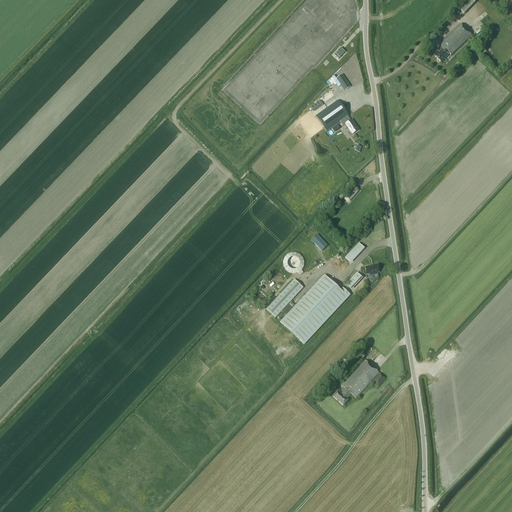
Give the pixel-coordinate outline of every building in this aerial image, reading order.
[(464,14),(476,3),(473,0),(465,0),(458,8),(464,14)] [(451,56),(472,36),(460,24),(439,45),(441,48),(438,51),(439,52),(434,56),(441,63),(450,55),(451,56)] [(345,52),(340,48),(334,55),(338,59),(345,52)] [(345,91),(350,88),(341,75),(336,79),(345,91)] [(322,97),(314,101),(316,105),(328,98),(326,96),(330,93),(329,90),(321,94),(322,97)] [(327,132),(340,123),(343,126),(345,125),(352,135),(358,130),(351,121),(350,122),(347,118),(349,117),(337,101),(316,117),(327,132)] [(359,190),(355,187),(346,197),(344,200),(348,203),(350,201),(359,190)] [(316,240),(314,243),(321,251),(326,246),(317,236),(315,238),(316,240)] [(350,263),(364,248),(359,243),(344,257),(350,263)] [(370,267),(365,268),(366,275),(379,273),(377,265),(370,266),(370,267)] [(359,275),(357,273),(346,285),(351,289),(361,278),(361,277),(362,276),(360,274),(359,275)] [(350,295),(343,288),(340,291),(324,276),(295,307),(288,300),(301,286),(294,280),(266,310),(275,318),(281,312),(286,316),(280,323),(304,345),(350,295)] [(309,284),(312,287),(317,281),(315,278),(309,284)] [(211,337),(205,348),(208,350),(215,340),(211,337)] [(385,379),(364,360),(341,386),(344,388),(339,393),(337,392),(332,397),(343,406),(347,401),(347,400),(351,395),(355,399),(371,382),(377,388),(385,379)]
